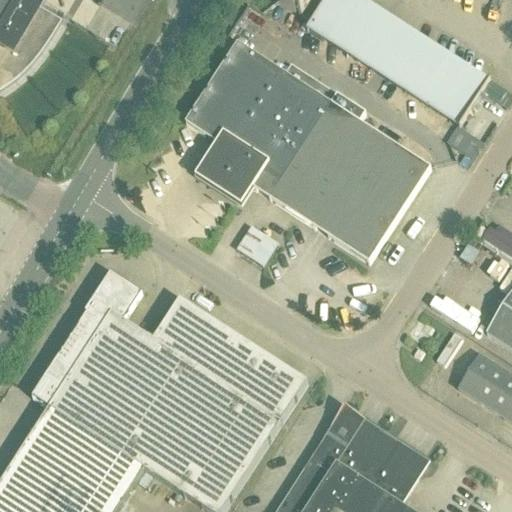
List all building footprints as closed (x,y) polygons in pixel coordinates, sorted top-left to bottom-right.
[(39,0),(0,0),(0,43),(10,49),(0,65),(0,93),(16,83),(29,70),(41,56),(51,41),(60,26),(61,25),(40,12),(34,9),(39,0)] [(491,85),(438,51),(359,0),(329,0),(324,8),(311,0),(283,0),(280,5),(313,26),(307,34),(460,133),(491,85)] [(319,89),(314,97),(238,48),(186,128),(220,149),(217,153),(204,174),(200,180),(245,209),(255,193),(271,204),(370,268),(432,173),(332,109),(331,108),(336,100),(319,89)] [(238,246),(266,262),(280,239),(251,223),(238,246)] [(511,247),(489,232),(481,244),(511,263),(511,247)] [(473,244),(469,251),(478,256),(482,250),(473,244)] [(87,319),(59,362),(46,382),(33,402),(50,414),(0,491),(0,511),(122,511),(138,488),(146,476),(154,481),(202,511),(227,511),(309,387),(181,305),(154,346),(124,326),(142,298),(111,278),(86,318),(87,319)] [(478,319),(443,298),(436,308),(471,330),(478,319)] [(511,354),(511,299),(487,338),(511,354)] [(511,428),(511,380),(480,360),(459,394),(511,428)] [(345,412),(310,466),(280,511),(404,511),(400,509),(428,467),(384,439),(385,437),(366,425),(345,412)]
